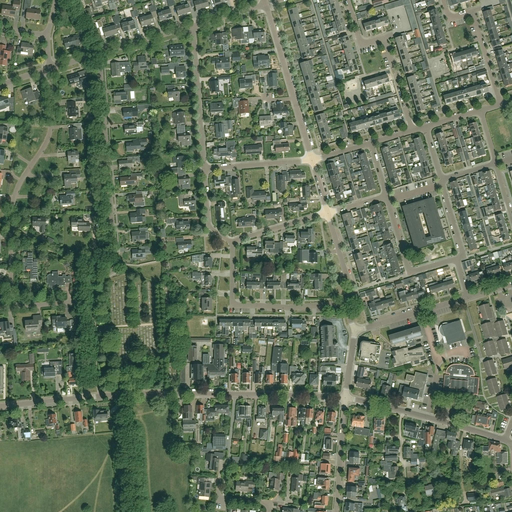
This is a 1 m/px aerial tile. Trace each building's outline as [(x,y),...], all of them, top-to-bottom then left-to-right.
[(30,10),(31,0),(24,0),(23,11),(27,11),(26,18),(38,19),(39,11),(30,10)] [(102,4),(100,0),(93,0),(95,4),(93,4),(94,8),(95,10),(103,8),(102,5),(102,4)] [(203,10),(199,0),(196,0),(189,0),(190,1),(192,8),(195,7),(196,11),(200,10),(200,11),(203,10)] [(209,7),(206,0),(199,0),(203,10),(206,9),(205,8),(209,7)] [(415,4),(412,5),(414,10),(415,13),(421,11),(420,8),(417,9),(416,7),(418,7),(417,6),(419,5),(420,6),(426,4),(427,7),(434,5),(433,0),(428,0),(422,2),(419,3),(416,4),(415,4)] [(13,1),(13,3),(12,8),(3,6),(2,15),(14,16),(15,10),(19,10),(20,4),(20,1),(13,1)] [(190,13),(188,3),(185,4),(185,2),(181,4),(182,6),(184,16),(188,15),(187,14),(190,13)] [(184,16),(182,6),(176,8),(178,16),(181,15),(182,17),(184,16)] [(485,19),(493,17),(491,11),(494,10),(493,7),(487,9),(487,12),(483,13),(485,19)] [(290,17),(298,14),(296,8),(288,11),(290,17)] [(90,9),(86,10),(88,16),(90,20),(94,19),(93,16),(92,16),(90,9)] [(164,12),(163,10),(157,12),(157,13),(160,22),(163,21),(163,22),(166,21),(164,12)] [(170,10),(164,12),(166,21),(169,20),(169,19),(172,18),(170,10)] [(300,20),(298,14),(290,17),(292,23),(300,20)] [(151,15),(145,17),(148,27),(151,26),(151,25),(154,24),(151,15)] [(386,17),(383,18),(382,15),(380,16),(381,19),(383,27),(389,25),(390,24),(389,20),(387,21),(386,17)] [(438,15),(430,18),(432,23),(439,21),(438,15)] [(139,19),(142,27),(145,26),(145,27),(148,27),(145,17),(142,18),(142,17),(139,17),(139,19)] [(108,26),(103,27),(101,20),(97,21),(99,28),(102,27),(103,30),(109,28),(108,26)] [(300,20),(292,23),(294,29),(302,26),(306,25),(305,23),(301,24),(300,20)] [(335,22),(332,23),(333,29),(337,28),(344,25),(343,20),(335,22)] [(133,21),(127,22),(130,32),(133,31),(133,30),(136,29),(133,21)] [(375,21),(369,23),(371,30),(377,28),(375,21)] [(432,23),(433,27),(430,28),(431,30),(434,29),(441,27),(439,21),(432,23)] [(130,32),(127,22),(121,24),(123,33),(127,32),(127,33),(130,32)] [(371,30),(369,23),(363,24),(366,32),(371,30)] [(337,28),(333,29),(331,29),(332,33),(336,31),(336,34),(339,33),(346,31),(344,25),(337,28)] [(109,28),(112,37),(115,36),(115,35),(118,34),(115,26),(109,28)] [(302,26),(294,29),(295,35),(304,32),(302,26)] [(443,33),(441,27),(434,29),(435,35),(443,33)] [(109,28),(103,30),(105,38),(109,37),(109,38),(112,37),(109,28)] [(243,29),(232,30),(232,37),(236,37),(237,40),(240,40),(240,44),(249,43),(249,39),(248,32),(243,32),(243,29)] [(264,31),(248,32),(249,39),(259,38),(259,42),(265,42),(264,31)] [(306,38),(304,32),(295,35),(297,41),(306,38)] [(397,44),(404,42),(407,41),(405,33),(400,35),(400,37),(395,39),(397,44)] [(228,52),(228,45),(227,38),(222,38),(222,34),(211,35),(211,40),(215,40),(216,46),(222,45),(223,53),(225,52),(228,52)] [(70,38),(63,40),(66,49),(70,47),(70,48),(78,46),(77,42),(81,41),(79,35),(70,38)] [(340,38),(341,42),(339,42),(340,45),(342,44),(349,42),(348,36),(340,38)] [(306,38),(297,41),(299,47),(307,45),(306,38)] [(492,42),(493,44),(492,44),(491,45),(492,47),(493,47),(494,47),(494,48),(501,45),(500,42),(505,41),(504,38),(500,39),(492,42)] [(404,42),(397,44),(399,50),(406,48),(404,42)] [(32,55),(33,47),(29,47),(30,45),(21,43),(21,47),(17,47),(16,54),(20,54),(20,52),(28,53),(28,55),(32,55)] [(0,51),(0,53),(0,65),(6,66),(7,57),(9,57),(10,52),(4,51),(5,46),(0,45),(0,51)] [(180,56),(180,54),(184,54),(183,45),(179,46),(170,47),(171,57),(180,56)] [(307,45),(299,47),(301,53),(309,50),(307,45)] [(344,50),(345,53),(341,54),(342,57),(346,56),(345,55),(353,53),(351,48),(344,50)] [(406,48),(399,50),(400,56),(408,54),(406,48)] [(475,49),(469,50),(472,58),(477,56),(478,58),(481,57),(479,51),(476,52),(475,49)] [(312,50),(309,50),(301,53),(303,59),(314,56),(312,50)] [(472,58),(469,50),(463,52),(466,59),(472,58)] [(508,52),(504,54),(503,50),(495,53),(497,58),(504,56),(509,55),(508,52)] [(225,52),(225,58),(212,59),(212,64),(216,64),(216,69),(224,69),(224,71),(229,70),(229,68),(229,58),(232,58),(232,62),(240,61),(239,52),(232,52),(228,52),(225,52)] [(463,52),(458,54),(460,61),(466,59),(463,52)] [(460,61),(458,54),(452,56),(455,67),(456,66),(456,67),(457,67),(459,67),(459,66),(459,65),(461,65),(460,61)] [(330,62),(327,55),(321,57),(323,65),(327,63),(330,62)] [(138,57),(138,62),(133,63),(134,71),(146,70),(146,73),(150,73),(149,62),(146,63),(145,56),(138,57)] [(270,67),(269,57),(262,57),(262,56),(257,56),(257,60),(253,61),(254,68),(258,67),(258,66),(264,66),(264,67),(270,67)] [(354,59),(347,61),(348,64),(344,66),(345,68),(356,65),(354,59)] [(424,61),(424,62),(421,63),(423,70),(429,68),(427,60),(424,61)] [(313,67),(311,61),(300,64),(302,70),(310,68),(313,67)] [(130,72),(130,62),(111,64),(112,77),(120,76),(120,73),(130,72)] [(506,62),(499,64),(500,70),(511,66),(511,63),(507,65),(506,62)] [(168,64),(168,67),(161,68),(161,75),(169,74),(169,70),(176,70),(177,78),(185,77),(185,67),(179,67),(179,63),(168,64)] [(356,65),(345,68),(342,69),(343,72),(350,70),(351,73),(358,71),(356,65)] [(411,65),(404,67),(406,73),(408,73),(413,71),(411,65)] [(511,66),(500,70),(502,76),(509,73),(508,70),(511,69),(511,66)] [(310,68),(302,70),(304,77),(312,74),(310,68)] [(337,70),(334,71),(337,81),(344,79),(343,75),(339,76),(337,70)] [(272,71),(259,72),(260,75),(268,75),(269,87),(272,87),(272,88),(273,89),(276,89),(277,88),(277,87),(276,74),(272,74),(272,71)] [(314,80),(312,74),(304,77),(305,83),(314,80)] [(81,75),(78,76),(78,75),(67,78),(70,85),(78,82),(80,88),(87,87),(86,83),(88,82),(86,76),(82,77),(81,75)] [(245,77),(245,80),(240,80),(240,89),(252,88),(252,82),(255,81),(255,75),(251,76),(245,77)] [(381,77),(383,84),(389,82),(387,75),(381,77)] [(409,84),(416,82),(414,76),(407,78),(409,84)] [(314,80),(305,83),(307,89),(315,86),(314,80)] [(372,87),(370,80),(364,82),(366,89),(372,87)] [(219,92),(218,82),(209,82),(209,86),(211,86),(211,93),(219,92)] [(479,85),(482,94),(488,92),(485,84),(479,85)] [(175,85),(167,86),(168,98),(174,97),(174,101),(179,101),(178,90),(175,90),(175,85)] [(482,94),(479,85),(473,87),(476,96),(477,97),(480,96),(480,95),(482,94)] [(317,92),(315,86),(307,89),(309,95),(317,92)] [(461,91),(464,99),(465,100),(468,100),(468,98),(470,98),(467,89),(466,86),(464,87),(464,90),(461,91)] [(476,96),(473,87),(467,89),(470,98),(476,96)] [(31,88),(21,92),(23,100),(28,98),(29,103),(40,100),(37,91),(33,93),(31,88)] [(461,91),(455,93),(458,101),(464,99),(461,91)] [(124,92),(114,93),(114,101),(127,100),(127,102),(131,101),(130,92),(124,92)] [(319,98),(317,92),(309,95),(311,101),(319,98)] [(455,93),(449,94),(452,103),(458,101),(455,93)] [(452,103),(449,94),(443,96),(446,105),(452,103)] [(0,109),(3,109),(2,106),(9,104),(6,96),(0,98),(0,109)] [(233,108),(239,108),(239,114),(249,114),(248,101),(243,101),(243,98),(232,99),(233,106),(233,108)] [(321,104),(319,98),(311,101),(313,107),(321,104)] [(88,99),(82,99),(70,100),(70,103),(68,103),(69,117),(79,117),(78,109),(77,109),(76,108),(76,102),(83,102),(88,102),(88,99)] [(222,103),(210,104),(211,113),(223,113),(222,103)] [(282,117),(286,116),(288,116),(289,115),(289,113),(288,112),(287,108),(284,108),(283,104),(276,105),(276,108),(273,109),(274,119),(277,119),(277,116),(282,115),(282,117)] [(323,110),(321,104),(313,107),(314,113),(323,110)] [(425,111),(423,105),(416,107),(417,113),(425,111)] [(137,109),(123,110),(124,117),(138,116),(137,113),(137,109)] [(259,117),(259,118),(258,118),(258,119),(258,122),(259,122),(260,126),(271,125),(271,124),(271,122),(274,121),(274,119),(273,109),(273,113),(270,113),(270,116),(259,117)] [(392,112),(394,120),(400,118),(398,110),(391,112),(392,112)] [(376,116),(373,117),(376,125),(382,124),(379,115),(378,112),(376,113),(376,116)] [(392,112),(391,112),(385,113),(388,122),(394,120),(392,112)] [(178,129),(185,129),(184,113),(173,113),(173,119),(174,119),(175,124),(176,124),(177,127),(178,127),(178,129)] [(385,113),(379,115),(382,124),(388,122),(385,113)] [(317,123),(326,120),(324,114),(316,117),(317,123)] [(373,117),(367,119),(370,127),(376,125),(373,117)] [(370,127),(367,119),(361,120),(364,129),(365,130),(367,129),(367,128),(370,127)] [(328,126),(326,120),(317,123),(319,129),(328,126)] [(364,129),(361,120),(355,122),(357,131),(364,129)] [(231,121),(227,121),(221,122),(221,125),(215,125),(216,139),(225,138),(224,134),(228,134),(228,130),(232,130),(231,121)] [(357,131),(355,122),(349,124),(351,133),(357,131)] [(285,136),(293,136),(292,126),(288,126),(288,123),(280,123),(281,129),(284,129),(285,136)] [(454,123),(450,124),(455,139),(459,138),(454,123)] [(469,125),(470,128),(468,129),(469,132),(471,131),(471,132),(477,130),(476,123),(469,125)] [(73,129),(69,129),(70,141),(82,140),(82,128),(81,128),(81,124),(73,124),(73,129)] [(328,126),(319,129),(321,135),(329,132),(328,126)] [(346,127),(343,128),(343,129),(340,129),(341,133),(343,132),(345,138),(349,137),(346,127)] [(185,135),(185,129),(178,129),(179,142),(181,142),(181,146),(184,146),(190,145),(190,134),(185,135)] [(471,132),(473,138),(470,138),(470,139),(479,136),(477,130),(471,132)] [(331,139),(329,132),(321,135),(323,141),(331,139)] [(442,140),(444,139),(443,133),(436,135),(438,141),(439,141),(442,140)] [(481,142),(479,136),(470,139),(472,145),(475,144),(481,142)] [(146,139),(133,140),(133,143),(126,144),(126,152),(134,151),(134,150),(141,150),(141,151),(144,151),(144,145),(147,145),(146,139)] [(446,146),(444,139),(442,140),(439,141),(438,141),(440,148),(446,146)] [(276,153),(289,152),(288,145),(281,145),(280,141),(273,142),(273,147),(275,146),(276,153)] [(226,143),(227,148),(213,149),(214,156),(218,155),(218,157),(231,156),(231,153),(235,153),(234,147),(235,147),(234,142),(226,143)] [(481,142),(475,144),(477,151),(483,149),(481,142)] [(382,145),(383,149),(381,149),(383,155),(395,152),(399,150),(402,150),(402,149),(400,143),(397,144),(398,148),(390,150),(388,144),(382,145)] [(245,147),(246,155),(259,154),(259,151),(262,151),(261,144),(258,145),(258,146),(245,147)] [(413,147),(410,148),(410,151),(414,150),(415,152),(424,150),(422,144),(416,146),(413,147)] [(446,146),(440,148),(442,154),(448,152),(446,146)] [(483,149),(477,151),(472,152),(474,159),(485,155),(483,149)] [(424,150),(415,152),(416,155),(412,156),(413,159),(416,158),(419,157),(425,155),(424,150)] [(79,162),(78,159),(78,152),(67,153),(68,163),(75,163),(79,162)] [(391,156),(396,154),(395,152),(383,155),(385,161),(392,159),(391,156)] [(442,154),(444,160),(450,158),(454,157),(453,154),(449,155),(448,152),(442,154)] [(465,161),(463,152),(459,153),(460,156),(456,157),(460,156),(462,162),(465,161)] [(412,156),(407,157),(406,153),(404,154),(405,158),(406,157),(407,162),(413,161),(412,156)] [(359,159),(353,160),(353,157),(346,159),(348,165),(351,164),(353,163),(356,163),(359,162),(367,160),(365,154),(358,156),(359,159)] [(139,157),(134,157),(127,158),(128,161),(119,161),(119,169),(132,167),(132,164),(135,164),(135,162),(140,162),(139,157)] [(178,173),(185,173),(184,157),(173,158),(173,163),(177,163),(178,173)] [(450,158),(444,160),(446,167),(452,165),(450,158)] [(334,167),(334,164),(336,163),(334,159),(328,161),(329,165),(327,165),(329,171),(338,169),(337,166),(334,167)] [(351,164),(348,165),(349,168),(352,167),(351,164),(357,163),(358,166),(360,165),(361,165),(362,168),(368,166),(367,160),(359,162),(356,163),(353,163),(351,164)] [(421,166),(412,169),(413,170),(413,171),(413,172),(422,169),(429,167),(427,161),(421,163),(421,166)] [(394,165),(386,167),(388,173),(395,171),(394,168),(395,167),(394,165)] [(353,170),(350,171),(351,177),(352,177),(355,176),(360,175),(370,172),(368,166),(362,168),(363,171),(354,174),(353,170)] [(422,169),(413,172),(414,174),(417,173),(420,173),(422,179),(431,176),(430,176),(430,173),(431,173),(429,167),(422,169)] [(338,169),(329,171),(330,177),(340,174),(338,169)] [(395,171),(388,173),(390,179),(398,176),(397,174),(401,173),(400,169),(395,171)] [(79,171),(69,172),(69,176),(64,176),(64,187),(70,187),(70,184),(76,183),(76,178),(79,178),(79,171)] [(287,172),(287,182),(290,182),(290,179),(305,178),(305,173),(301,174),(301,171),(290,172),(290,173),(287,173),(287,172)] [(490,171),(485,173),(485,171),(479,172),(481,178),(479,179),(480,181),(492,178),(490,171)] [(287,182),(287,172),(282,172),(282,176),(277,176),(277,180),(278,191),(280,191),(280,193),(281,194),(283,194),(284,193),(284,191),(285,190),(284,182),(287,182)] [(372,177),(370,172),(360,175),(362,180),(365,180),(365,179),(372,177)] [(185,178),(185,173),(178,173),(179,185),(182,185),(182,189),(184,189),(190,188),(189,177),(185,178)] [(120,178),(120,186),(134,185),(137,185),(136,177),(142,177),(141,174),(131,174),(131,177),(120,178)] [(330,177),(330,178),(331,181),(332,183),(340,181),(342,180),(341,178),(340,175),(340,174),(330,177)] [(398,176),(390,179),(392,185),(393,185),(394,187),(401,185),(400,182),(398,182),(398,179),(398,176)] [(228,177),(225,177),(214,177),(214,185),(215,185),(215,188),(220,187),(221,186),(220,184),(225,184),(226,187),(229,186),(228,177)] [(231,180),(231,178),(231,177),(228,177),(229,186),(231,186),(232,192),(229,192),(230,199),(238,198),(238,194),(240,194),(239,183),(238,179),(231,180)] [(365,179),(365,180),(366,182),(362,184),(363,187),(374,184),(372,177),(365,179)] [(494,184),(492,178),(480,181),(482,181),(483,184),(486,183),(487,186),(494,184)] [(343,180),(342,180),(340,181),(332,183),(334,189),(341,187),(343,186),(342,183),(344,183),(343,180)] [(451,183),(450,184),(451,187),(452,187),(453,189),(464,186),(463,184),(461,183),(458,184),(457,181),(451,183)] [(363,187),(358,188),(355,189),(357,195),(361,194),(360,192),(359,191),(362,190),(365,189),(366,192),(369,191),(369,192),(376,189),(374,184),(363,187)] [(494,184),(487,186),(489,193),(496,191),(495,187),(496,187),(495,184),(494,185),(494,184)] [(300,201),(306,200),(306,198),(310,197),(309,186),(302,187),(303,198),(300,198),(300,201)] [(464,186),(453,189),(455,196),(461,194),(460,191),(463,190),(462,187),(464,186)] [(334,189),(334,190),(333,190),(334,192),(335,193),(336,195),(346,192),(345,189),(342,190),(341,187),(334,189)] [(253,188),(247,188),(247,198),(252,198),(252,201),(266,200),(266,201),(270,200),(270,194),(266,194),(266,192),(253,193),(253,188)] [(74,197),(74,191),(66,192),(66,193),(66,196),(60,196),(60,198),(59,198),(60,202),(61,206),(73,205),(72,197),(74,197)] [(346,192),(336,195),(338,201),(344,199),(343,196),(343,195),(351,193),(351,191),(347,192),(346,192)] [(496,191),(489,193),(486,193),(487,197),(490,196),(491,199),(498,197),(496,191)] [(129,196),(128,196),(127,197),(127,200),(128,201),(129,201),(130,203),(140,202),(140,208),(142,207),(142,202),(143,202),(142,192),(136,192),(136,195),(129,196)] [(191,194),(183,195),(179,195),(180,207),(184,207),(190,206),(190,210),(195,210),(195,199),(191,199),(191,194)] [(461,194),(455,196),(456,202),(463,200),(461,194)] [(491,199),(492,203),(490,204),(490,206),(500,204),(498,197),(491,199)] [(422,202),(422,204),(414,206),(413,204),(409,205),(402,207),(410,234),(415,249),(434,244),(436,243),(445,240),(433,198),(422,202)] [(300,204),(292,204),(289,205),(289,210),(292,209),(293,212),(304,211),(303,209),(307,209),(306,204),(306,200),(300,201),(300,204)] [(463,200),(456,202),(458,209),(465,207),(463,200)] [(216,207),(217,221),(225,220),(224,207),(225,207),(225,202),(218,203),(219,207),(216,207)] [(372,213),(382,210),(380,204),(370,207),(372,213)] [(490,206),(488,207),(489,211),(494,209),(495,212),(501,210),(500,204),(490,206)] [(131,224),(142,223),(142,214),(145,214),(145,209),(137,210),(137,214),(130,214),(131,224)] [(278,211),(265,212),(266,219),(279,218),(279,216),(282,216),(282,209),(278,209),(278,211)] [(462,220),(468,218),(466,211),(460,213),(462,220)] [(352,213),(349,214),(342,216),(344,221),(350,219),(350,220),(353,219),(352,213)] [(498,223),(504,221),(503,214),(496,216),(498,223)] [(383,216),(377,218),(374,219),(374,221),(375,222),(376,225),(385,222),(383,216)] [(238,220),(237,220),(236,221),(236,223),(238,224),(239,224),(239,227),(252,226),(252,224),(255,224),(255,217),(251,217),(251,219),(246,219),(246,217),(242,218),(242,219),(238,220)] [(45,218),(33,218),(32,226),(40,227),(40,233),(44,233),(44,227),(45,227),(45,218)] [(470,224),(468,218),(462,220),(463,226),(470,224)] [(83,220),(71,220),(71,227),(78,227),(78,231),(89,231),(89,224),(83,224),(83,220)] [(176,222),(177,230),(190,229),(189,222),(183,222),(183,221),(176,222)] [(506,227),(504,221),(498,223),(500,229),(506,227)] [(471,227),(470,224),(463,226),(465,232),(472,230),(474,230),(473,227),(471,227)] [(506,227),(500,229),(502,235),(508,233),(506,227)] [(132,233),(133,243),(141,242),(141,240),(146,240),(145,232),(148,232),(148,228),(139,229),(139,232),(132,233)] [(380,230),(381,232),(377,234),(378,236),(382,235),(389,233),(387,228),(380,230)] [(297,233),(297,238),(297,243),(297,250),(301,250),(301,243),(304,243),(304,240),(304,239),(308,239),(308,240),(308,243),(314,243),(314,234),(313,234),(313,229),(308,229),(308,233),(297,233)] [(354,231),(347,233),(349,239),(356,237),(355,234),(359,232),(358,230),(354,231)] [(472,230),(465,232),(467,239),(474,237),(472,230)] [(508,233),(502,235),(504,242),(510,240),(508,233)] [(280,242),(280,252),(280,255),(282,255),(282,252),(282,248),(287,248),(287,242),(294,242),(294,237),(285,236),(285,242),(282,242),(280,242)] [(476,243),(474,237),(467,239),(469,245),(476,243)] [(183,238),(176,239),(176,243),(178,243),(178,250),(184,249),(184,251),(188,251),(188,249),(192,249),(192,246),(192,241),(191,241),(184,242),(183,238)] [(274,252),(280,253),(280,244),(274,244),(274,240),(270,240),(270,242),(265,242),(265,249),(274,249),(274,252)] [(361,241),(357,243),(351,245),(352,250),(359,248),(358,246),(363,244),(362,241),(361,241)] [(476,243),(469,245),(471,251),(478,250),(476,243)] [(383,250),(382,250),(381,250),(380,251),(381,253),(383,253),(384,253),(393,250),(392,244),(385,246),(382,247),(383,250)] [(139,250),(132,251),(133,258),(133,260),(145,259),(145,257),(145,250),(152,249),(152,246),(139,247),(139,250)] [(247,248),(247,254),(247,258),(256,258),(256,259),(262,259),(262,255),(262,248),(257,248),(247,248)] [(308,253),(308,254),(307,254),(307,250),(301,250),(297,250),(297,259),(297,263),(300,263),(300,259),(301,259),(301,256),(310,257),(310,263),(317,263),(317,254),(308,253)] [(384,253),(385,255),(383,256),(384,259),(395,255),(393,250),(384,253)] [(27,253),(27,259),(24,259),(24,262),(22,262),(22,270),(30,270),(30,279),(32,279),(37,279),(37,262),(32,262),(32,258),(32,253),(27,253)] [(202,255),(196,255),(195,255),(192,256),(192,262),(196,262),(202,262),(202,268),(211,268),(211,258),(205,258),(205,254),(202,254),(202,255)] [(395,255),(384,259),(386,258),(387,264),(390,263),(397,261),(395,255)] [(508,257),(508,258),(505,259),(507,264),(503,265),(505,271),(511,269),(508,257)] [(390,263),(391,266),(385,268),(386,270),(398,267),(397,261),(390,263)] [(366,271),(368,270),(367,267),(369,266),(369,264),(369,263),(368,264),(357,267),(359,273),(366,271)] [(499,266),(496,267),(495,264),(492,265),(495,274),(501,272),(499,266)] [(495,274),(492,265),(486,267),(488,276),(495,274)] [(398,267),(386,270),(386,271),(388,270),(388,273),(390,273),(391,275),(392,276),(394,275),(400,273),(398,267)] [(473,274),(470,275),(470,276),(467,277),(468,282),(472,281),(478,279),(476,273),(475,271),(472,272),(473,274)] [(483,271),(476,273),(478,279),(485,277),(483,271)] [(56,287),(64,287),(64,284),(65,284),(65,275),(62,275),(62,277),(58,277),(58,273),(52,273),(52,275),(49,275),(49,276),(47,276),(47,284),(49,284),(49,286),(51,286),(51,288),(52,288),(52,290),(56,290),(56,287)] [(192,273),(192,274),(190,274),(190,276),(192,276),(192,279),(192,280),(199,280),(201,283),(201,286),(203,286),(211,286),(211,276),(205,276),(205,273),(201,273),(192,273)] [(307,274),(307,277),(311,277),(311,281),(315,281),(315,290),(321,290),(321,280),(321,275),(311,275),(311,274),(307,274)] [(374,274),(361,278),(362,284),(369,282),(369,283),(373,282),(371,275),(374,274)] [(446,280),(445,280),(448,289),(454,287),(452,281),(451,277),(446,279),(446,280)] [(438,286),(438,285),(437,282),(434,283),(437,292),(442,291),(441,285),(438,286)] [(416,285),(415,286),(418,298),(424,296),(422,290),(422,289),(421,289),(420,286),(418,287),(418,285),(416,285)] [(414,286),(415,287),(409,289),(413,300),(418,298),(415,286),(414,286)] [(410,294),(408,295),(407,291),(404,292),(405,295),(407,301),(413,300),(409,289),(410,294)] [(371,290),(360,293),(361,298),(372,295),(372,293),(371,290)] [(404,292),(398,293),(401,303),(407,301),(405,295),(404,292)] [(202,311),(211,311),(211,298),(204,298),(204,293),(199,293),(199,299),(202,299),(202,311)] [(386,301),(388,307),(394,305),(391,295),(385,297),(386,301)] [(371,304),(368,304),(369,306),(371,312),(377,310),(375,304),(374,301),(373,298),(371,299),(370,299),(371,304)] [(380,299),(374,301),(375,304),(377,310),(382,309),(381,303),(380,299)] [(490,307),(489,304),(479,307),(483,320),(490,319),(491,322),(482,325),(486,339),(492,337),(493,341),(484,344),(488,357),(497,355),(497,353),(499,353),(500,353),(501,356),(510,353),(506,339),(500,341),(499,337),(507,335),(503,321),(497,323),(494,313),(492,307),(491,307),(490,307)] [(25,322),(26,331),(38,330),(38,326),(42,326),(41,316),(34,317),(34,321),(25,322)] [(65,331),(71,331),(70,321),(67,322),(66,318),(60,319),(60,317),(52,317),(53,326),(57,326),(57,329),(65,329),(65,331)] [(279,327),(279,334),(279,337),(287,337),(287,333),(282,333),(282,330),(282,327),(285,327),(285,320),(279,320),(279,327)] [(292,329),(292,330),(301,330),(301,331),(305,331),(305,330),(305,321),(301,321),(301,320),(291,320),(292,329)] [(449,345),(466,340),(460,322),(450,325),(449,324),(448,323),(447,323),(446,323),(445,323),(444,324),(442,324),(442,325),(441,326),(440,327),(440,328),(439,329),(439,330),(439,331),(440,333),(440,334),(441,335),(442,336),(445,343),(448,342),(449,345)] [(0,323),(0,333),(3,334),(2,332),(6,331),(7,336),(13,335),(12,326),(9,326),(9,323),(0,323)] [(320,326),(321,347),(319,347),(320,358),(336,358),(336,346),(337,346),(337,343),(334,343),(333,326),(320,326)] [(420,327),(389,336),(392,346),(395,345),(405,342),(407,348),(415,345),(414,339),(423,336),(420,327)] [(292,330),(288,330),(288,338),(289,338),(289,339),(296,339),(297,339),(297,336),(292,336),(292,330)] [(361,343),(361,344),(358,359),(360,359),(360,361),(368,362),(369,359),(372,359),(375,362),(377,361),(376,357),(376,354),(380,354),(381,346),(375,345),(376,343),(373,343),(365,341),(363,342),(361,343)] [(405,342),(395,345),(395,347),(400,347),(400,348),(401,350),(392,352),(394,357),(394,359),(392,359),(395,367),(412,362),(413,366),(420,364),(420,362),(426,360),(426,358),(422,347),(408,351),(407,348),(405,342)] [(203,365),(192,365),(191,380),(200,380),(203,380),(203,373),(207,373),(207,375),(225,376),(225,368),(223,368),(223,345),(213,345),(213,350),(215,350),(215,365),(210,365),(210,356),(203,356),(203,365)] [(189,361),(197,361),(197,347),(189,347),(189,361)] [(288,364),(281,364),(281,357),(282,348),(273,348),(272,363),(272,366),(276,366),(276,371),(276,373),(281,373),(280,384),(283,384),(284,385),(286,385),(286,384),(287,384),(288,364)] [(29,354),(30,364),(28,364),(28,366),(16,366),(16,372),(21,372),(22,381),(30,381),(29,371),(33,371),(33,364),(35,364),(34,354),(29,354)] [(70,367),(67,367),(67,369),(67,372),(76,371),(76,368),(76,365),(76,362),(76,355),(74,355),(74,354),(71,354),(71,355),(69,355),(70,361),(69,361),(69,365),(70,365),(70,367)] [(293,367),(290,367),(290,366),(293,366),(293,358),(289,358),(289,367),(290,367),(289,375),(293,375),(292,383),(296,383),(296,384),(304,384),(304,379),(305,379),(306,378),(306,377),(306,376),(305,375),(304,375),(304,374),(302,374),(302,370),(297,370),(297,367),(293,367)] [(511,367),(509,358),(502,360),(505,369),(511,367)] [(486,370),(495,367),(493,360),(484,363),(486,370)] [(50,369),(41,369),(42,375),(43,375),(43,378),(55,377),(55,375),(62,375),(62,362),(50,362),(50,369)] [(445,375),(443,392),(478,395),(479,378),(470,377),(470,376),(474,376),(474,373),(473,370),(470,367),(468,365),(464,364),(456,364),(453,364),(450,365),(448,368),(446,371),(446,374),(449,374),(449,376),(445,375)] [(264,367),(260,367),(260,375),(255,375),(254,383),(255,383),(255,384),(257,384),(258,383),(261,383),(261,379),(262,379),(262,375),(264,375),(264,367)] [(363,388),(365,380),(362,380),(365,369),(359,367),(356,380),(358,381),(356,387),(363,388)] [(495,367),(486,370),(488,376),(497,374),(495,367)] [(380,371),(371,369),(370,372),(376,373),(375,378),(378,379),(380,371)] [(71,379),(71,372),(66,373),(67,380),(68,379),(69,385),(77,385),(76,379),(71,379)] [(411,383),(410,389),(405,388),(406,386),(401,385),(398,395),(403,396),(402,399),(407,401),(408,397),(418,400),(418,397),(422,398),(426,380),(428,375),(416,372),(415,377),(407,375),(406,381),(411,383)] [(310,373),(310,384),(314,385),(317,386),(317,385),(318,376),(314,376),(314,373),(310,373)] [(327,375),(327,378),(323,378),(323,385),(335,385),(335,379),(335,375),(327,375)] [(365,380),(363,388),(365,389),(365,391),(369,392),(371,382),(369,381),(369,380),(369,379),(366,378),(365,381),(365,380)] [(489,388),(498,385),(496,378),(487,381),(489,388)] [(392,382),(389,381),(388,381),(387,382),(382,381),(380,386),(383,387),(382,394),(389,396),(391,387),(392,382)] [(500,392),(498,385),(489,388),(491,395),(500,392)] [(499,404),(508,401),(506,394),(497,397),(499,404)] [(508,401),(499,404),(501,411),(510,408),(508,401)] [(206,411),(204,411),(204,406),(201,406),(201,405),(198,405),(198,406),(197,406),(197,414),(200,414),(200,421),(205,421),(206,421),(206,416),(206,411)] [(184,407),(185,409),(180,409),(180,414),(183,414),(183,419),(189,419),(189,418),(191,418),(191,417),(192,417),(191,406),(184,407)] [(206,421),(205,421),(205,425),(206,425),(206,421),(214,421),(214,416),(218,416),(218,413),(222,413),(222,406),(218,406),(218,407),(215,407),(215,409),(207,409),(207,411),(206,411),(206,416),(206,421)] [(222,406),(222,413),(227,414),(227,417),(230,417),(231,413),(228,413),(228,407),(226,407),(226,406),(222,406)] [(239,407),(239,412),(236,412),(236,418),(239,418),(239,419),(245,419),(245,418),(245,407),(239,407)] [(266,417),(266,407),(259,407),(259,417),(256,417),(256,422),(265,422),(265,417),(266,417)] [(269,420),(268,428),(266,442),(270,442),(271,428),(272,420),(274,420),(278,420),(278,408),(272,407),(272,415),(269,415),(269,420)] [(310,410),(307,409),(305,424),(309,424),(309,420),(309,418),(312,419),(313,410),(312,410),(312,409),(310,409),(310,410)] [(109,416),(109,412),(107,412),(107,411),(100,412),(99,411),(97,411),(96,410),(95,410),(94,411),(93,411),(94,419),(100,419),(101,421),(107,421),(107,418),(107,416),(109,416)] [(318,411),(317,411),(316,411),(315,420),(319,421),(319,424),(323,425),(324,412),(320,412),(319,411),(318,411)] [(335,423),(336,413),(332,413),(331,412),(329,411),(328,413),(327,422),(329,422),(329,425),(333,425),(333,423),(335,423)] [(81,412),(75,413),(76,423),(84,422),(84,427),(88,427),(87,420),(82,421),(81,412)] [(483,416),(477,414),(476,416),(473,416),(471,423),(475,424),(474,425),(477,426),(477,425),(481,426),(483,416)] [(487,417),(483,416),(481,426),(485,427),(488,428),(488,427),(490,427),(492,415),(487,414),(487,417)] [(50,416),(49,416),(50,424),(53,424),(54,426),(56,426),(59,425),(58,422),(57,422),(57,419),(56,419),(56,415),(52,416),(52,415),(50,415),(50,416)] [(364,428),(365,417),(360,416),(360,417),(354,416),(353,422),(351,422),(350,425),(353,425),(353,426),(356,427),(355,435),(369,436),(370,430),(363,429),(363,428),(364,428)] [(189,419),(183,419),(183,422),(183,429),(190,429),(190,432),(195,432),(195,429),(195,422),(192,422),(192,417),(191,417),(191,418),(189,418),(189,419)] [(375,418),(375,428),(374,430),(375,430),(379,430),(381,431),(381,433),(384,433),(384,429),(384,428),(385,419),(375,418)] [(13,420),(9,420),(10,429),(14,428),(17,428),(17,429),(21,429),(20,419),(17,419),(14,419),(14,420),(13,420)] [(414,424),(413,425),(412,424),(407,423),(405,428),(406,428),(405,431),(413,434),(412,438),(417,439),(419,439),(421,439),(425,439),(425,440),(425,431),(425,430),(421,430),(419,430),(420,429),(420,428),(417,428),(417,426),(416,425),(414,424)] [(425,440),(425,443),(425,445),(430,445),(430,437),(433,437),(433,435),(434,427),(426,426),(425,430),(425,431),(425,440)] [(432,451),(433,451),(432,456),(434,456),(435,452),(437,452),(439,441),(444,442),(445,441),(445,439),(450,440),(448,448),(453,449),(451,455),(457,457),(460,445),(459,445),(460,442),(455,441),(457,434),(437,430),(432,451)] [(213,441),(212,441),(212,444),(213,444),(213,450),(225,450),(225,435),(213,435),(213,441)] [(324,437),(324,440),(323,445),(326,445),(326,450),(331,450),(332,441),(329,441),(330,437),(324,437)] [(465,440),(463,450),(469,451),(468,458),(473,459),(474,452),(472,451),(474,442),(465,440)] [(501,444),(489,441),(489,447),(483,447),(483,452),(489,452),(490,450),(497,452),(497,465),(507,465),(507,453),(501,453),(501,444)] [(405,447),(404,455),(404,458),(418,459),(419,454),(413,454),(413,452),(411,452),(411,448),(405,447)] [(217,471),(218,459),(214,459),(215,455),(207,454),(206,461),(210,462),(209,470),(217,471)] [(317,461),(317,467),(321,467),(320,474),(319,474),(327,475),(327,474),(330,474),(330,465),(325,465),(325,461),(319,461),(317,461)] [(393,465),(384,465),(384,472),(388,472),(389,479),(393,479),(393,477),(399,477),(399,475),(400,475),(400,471),(398,471),(398,467),(393,468),(393,465)] [(277,473),(269,473),(268,479),(271,480),(270,489),(278,490),(279,480),(283,481),(283,474),(277,473)] [(303,475),(295,475),(295,479),(293,478),(291,491),(299,492),(300,481),(302,481),(303,475)] [(199,478),(198,485),(197,491),(200,491),(199,496),(209,497),(210,488),(211,488),(212,484),(209,483),(209,479),(199,478)] [(329,481),(329,478),(318,478),(318,479),(317,479),(317,485),(318,486),(318,487),(323,487),(323,490),(328,490),(329,481)] [(246,483),(237,482),(236,491),(247,492),(251,492),(252,488),(254,488),(255,482),(246,481),(246,483)] [(425,487),(427,496),(435,494),(433,484),(429,485),(429,486),(425,487)] [(511,495),(510,489),(506,490),(505,487),(491,490),(492,496),(498,495),(500,497),(502,496),(502,498),(507,497),(507,498),(511,496),(511,495)] [(318,494),(317,500),(322,500),(322,505),(321,505),(321,503),(315,503),(314,508),(324,509),(324,506),(327,506),(328,497),(323,497),(323,494),(318,494)] [(397,498),(397,499),(394,499),(395,504),(398,503),(399,506),(401,511),(408,509),(406,504),(407,504),(405,497),(397,498)] [(347,503),(346,507),(345,507),(344,511),(348,511),(349,511),(352,511),(355,511),(358,511),(359,511),(359,508),(363,508),(363,504),(356,503),(352,504),(347,503)]
